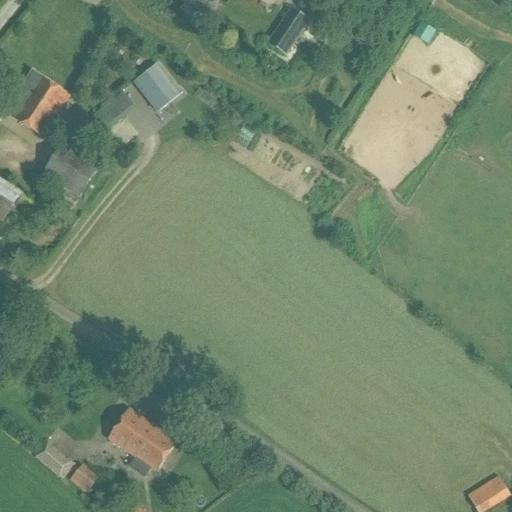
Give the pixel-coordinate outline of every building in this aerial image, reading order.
[(74,58),(99,24),(66,0),(46,0),(28,25),(74,58)] [(217,0),(179,0),(208,19),(220,2),(217,0)] [(293,10),(269,45),(289,59),(313,23),(293,10)] [(180,97),(157,67),(134,85),(158,115),(180,97)] [(36,74),(9,115),(45,139),(70,100),(50,86),(52,84),(36,74)] [(111,105),(92,120),(107,136),(125,123),(111,105)] [(66,145),(45,176),(82,201),(103,170),(66,145)] [(38,171),(33,173),(30,177),(31,182),(36,185),(41,184),(44,180),(43,174),(38,171)] [(0,180),(0,235),(25,197),(0,180)] [(130,416),(110,447),(158,478),(177,447),(130,416)] [(45,442),(34,457),(38,460),(37,461),(62,481),(62,480),(64,482),(76,468),(73,465),(74,464),(49,444),(49,445),(45,442)] [(82,470),(71,485),(86,496),(98,481),(82,470)] [(511,495),(501,479),(471,498),(479,511),(490,511),(511,499),(511,495)]
